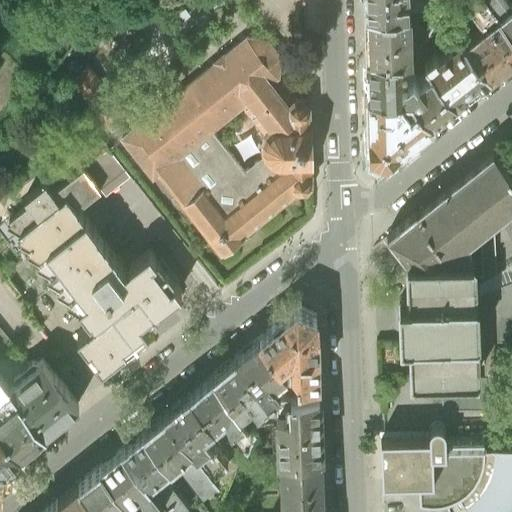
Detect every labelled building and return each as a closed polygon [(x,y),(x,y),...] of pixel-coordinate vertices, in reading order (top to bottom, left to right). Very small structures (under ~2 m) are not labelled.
[(375,0),(376,14),(379,14),(419,12),(418,0),(375,0)] [(501,73),(511,64),(511,11),(503,0),(481,0),(499,22),(475,40),(501,73)] [(511,0),(503,0),(511,11),(511,0)] [(379,14),(380,58),(414,57),(424,57),(423,12),(419,12),(379,14)] [(437,62),(445,73),(467,100),(501,73),(475,40),(471,35),(437,62)] [(275,79),(278,77),(279,57),(267,41),(247,40),(122,140),(153,178),(158,174),(221,253),(300,189),(311,189),(309,144),(308,99),(295,98),(275,79)] [(381,102),(415,101),(424,113),(432,107),(442,120),(448,115),(467,100),(445,73),(430,85),(426,80),(419,86),(415,86),(414,57),(380,58),(381,102)] [(124,119),(87,70),(74,85),(110,130),(124,119)] [(424,113),(415,101),(381,102),(382,150),(403,151),(426,132),(433,127),(442,120),(432,107),(424,113)] [(490,149),(492,151),(494,149),(511,172),(511,151),(502,139),(490,149)] [(511,172),(494,149),(492,151),(416,212),(415,210),(386,234),(392,240),(406,258),(471,256),(471,252),(469,248),(468,244),(465,240),(498,214),(511,202),(511,172)] [(106,150),(83,168),(100,190),(100,191),(105,197),(129,178),(106,150)] [(91,324),(77,335),(101,367),(148,331),(140,320),(152,311),(156,315),(158,313),(156,311),(181,292),(149,252),(148,251),(124,270),(77,209),(100,191),(100,190),(83,168),(52,192),(45,183),(25,199),(29,204),(0,226),(0,234),(16,256),(29,246),(64,290),(91,324)] [(471,256),(406,258),(408,297),(399,297),(400,312),(400,324),(401,337),(409,336),(411,375),(441,374),(480,374),(478,334),(473,293),(472,256),(471,256)] [(494,334),(511,333),(511,277),(473,293),(478,334),(494,334)] [(297,306),(259,337),(279,363),(288,356),(292,361),(292,368),(297,374),(298,381),(318,380),(316,314),(297,306)] [(0,329),(0,351),(11,343),(0,329)] [(441,374),(442,407),(496,405),(494,334),(478,334),(480,374),(441,374)] [(259,337),(235,356),(268,397),(280,388),(274,380),(286,371),(279,363),(259,337)] [(235,356),(212,375),(247,406),(268,397),(235,356)] [(43,363),(10,387),(47,431),(78,407),(43,363)] [(0,430),(20,453),(47,431),(10,387),(0,374),(0,408),(2,411),(0,412),(0,430)] [(212,375),(189,393),(217,415),(225,410),(231,427),(246,443),(256,422),(247,406),(212,375)] [(302,396),(319,394),(318,380),(298,381),(302,396)] [(189,393),(165,412),(191,433),(206,423),(217,415),(189,393)] [(278,459),(282,458),(321,454),(319,394),(302,396),(276,395),(278,459)] [(165,412),(144,430),(172,454),(182,445),(192,437),(193,436),(191,433),(165,412)] [(439,500),(445,499),(449,511),(502,511),(511,500),(511,445),(484,447),(484,437),(445,437),(445,427),(444,425),(443,423),(441,421),(438,420),(434,420),(431,422),(430,424),(429,427),(429,433),(380,435),(382,479),(418,478),(419,499),(426,500),(433,501),(439,500)] [(214,433),(206,423),(191,433),(193,436),(192,437),(199,446),(212,435),(214,433)] [(0,469),(20,453),(0,430),(0,469)] [(144,430),(122,447),(150,472),(172,454),(144,430)] [(228,454),(212,435),(199,446),(214,466),(228,454)] [(192,437),(182,445),(188,453),(181,459),(185,461),(199,477),(196,480),(204,490),(222,476),(214,466),(199,446),(192,437)] [(122,447),(100,465),(128,489),(141,481),(141,486),(151,497),(152,499),(162,491),(165,489),(150,472),(122,447)] [(282,458),(283,511),(296,511),(323,511),(321,454),(282,458)] [(100,465),(78,483),(106,508),(117,499),(128,489),(100,465)] [(78,483),(56,500),(69,511),(100,511),(106,508),(78,483)] [(179,511),(162,491),(152,499),(151,497),(145,502),(153,511),(179,511)] [(127,511),(117,499),(106,508),(100,511),(127,511)] [(69,511),(56,500),(41,511),(69,511)]
